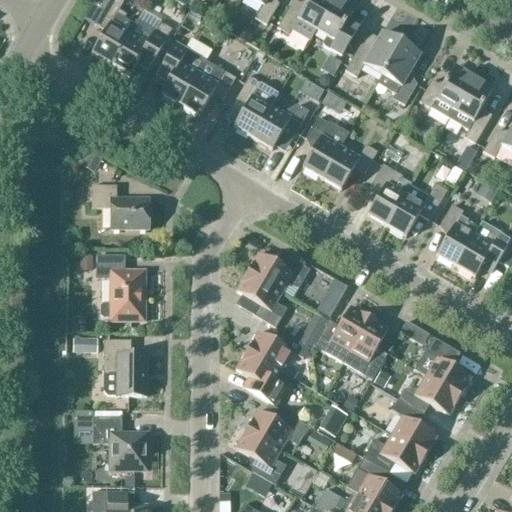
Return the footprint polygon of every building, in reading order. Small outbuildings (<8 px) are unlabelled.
[(134,27),(133,27),(124,22),(126,18),(119,13),(124,4),(116,0),(110,0),(107,7),(106,6),(93,28),(104,34),(91,57),(110,68),(134,27)] [(268,1),(268,0),(246,0),(262,9),(254,22),(266,29),(278,7),(268,1)] [(315,33),(334,0),(309,0),(304,9),(293,3),(276,32),(288,38),(290,34),(309,45),(316,34),(315,33)] [(342,32),(355,10),(337,0),(334,0),(315,33),(316,34),(326,40),(323,46),(323,50),(340,60),(353,38),(342,32)] [(159,26),(154,34),(135,23),(133,27),(134,27),(110,68),(129,80),(142,57),(153,63),(171,33),(159,26)] [(386,35),(385,37),(381,35),(367,59),(357,53),(344,74),(356,81),(363,68),(382,79),(401,46),(397,44),(399,42),(386,35)] [(206,39),(197,58),(219,68),(228,49),(206,39)] [(406,81),(420,58),(401,46),(382,79),(376,88),(394,99),(392,102),(404,109),(416,88),(406,81)] [(205,64),(187,54),(175,47),(163,69),(173,75),(160,97),(179,109),(205,64)] [(235,82),(223,75),(205,64),(179,109),(198,120),(211,97),(222,104),(235,82)] [(448,123),(453,114),(474,80),(454,68),(442,90),(431,84),(418,105),(448,123)] [(324,90),(329,89),(331,84),(330,80),(326,77),(321,79),(319,83),(320,87),(324,90)] [(246,108),(233,131),(252,142),(270,111),(278,98),(260,87),(248,80),(235,102),(246,108)] [(480,112),(493,91),(474,80),(453,114),(464,121),(459,129),(467,134),(463,141),(474,147),(491,119),(480,112)] [(315,89),(309,99),(317,105),(324,94),(315,89)] [(353,128),(366,116),(344,92),(331,104),(353,128)] [(252,142),(271,153),(284,131),(295,137),(307,115),(296,108),(280,117),(270,111),(252,142)] [(329,125),(328,127),(317,121),(304,143),(315,149),(302,171),(321,183),(339,151),(340,151),(348,137),(329,125)] [(511,128),(505,140),(495,134),(482,155),(493,162),(501,149),(511,155),(511,128)] [(405,147),(408,141),(398,135),(391,146),(397,150),(405,147)] [(321,183),(340,194),(353,171),(364,177),(376,156),(365,149),(357,162),(340,151),(339,151),(321,183)] [(102,162),(90,155),(82,169),(94,176),(102,162)] [(460,161),(456,168),(464,173),(468,166),(460,161)] [(386,230),(404,198),(394,192),(401,180),(382,168),(369,190),(380,196),(366,218),(386,230)] [(479,198),(491,205),(497,193),(485,186),(479,198)] [(386,230),(405,241),(418,219),(429,225),(446,194),(435,188),(426,203),(408,192),(404,198),(386,230)] [(116,203),(116,189),(91,189),(90,212),(110,212),(110,233),(148,233),(148,203),(116,203)] [(449,236),(435,259),(455,270),(473,239),(476,233),(465,227),(467,223),(460,219),(462,215),(451,208),(438,230),(449,236)] [(473,239),(455,270),(474,281),(487,259),(508,271),(511,263),(511,244),(499,237),(500,236),(481,225),(476,233),(473,239)] [(309,273),(287,260),(281,271),(258,257),(247,276),(281,296),(287,286),(298,293),(309,273)] [(91,273),(91,258),(81,258),(81,273),(91,273)] [(143,325),(143,275),(123,275),(123,260),(95,260),(95,282),(110,282),(110,308),(102,308),(99,310),(99,321),(102,323),(110,323),(110,325),(143,325)] [(275,306),(281,296),(247,276),(235,295),(259,309),(253,319),(275,332),(286,313),(275,306)] [(326,298),(317,314),(329,322),(339,305),(326,298)] [(313,350),(342,367),(348,356),(368,322),(349,310),(336,334),(326,328),(313,350)] [(374,356),(388,333),(368,322),(348,356),(342,367),(371,384),(384,362),(374,356)] [(301,334),(295,343),(296,344),(309,351),(314,342),(301,334)] [(284,336),(277,347),(257,336),(246,355),(281,375),(292,356),(303,362),(309,351),(297,345),(284,336)] [(459,400),(470,381),(447,367),(455,354),(432,341),(413,374),(425,380),(459,400)] [(72,358),(97,358),(97,342),(72,342),(72,358)] [(146,400),(147,358),(130,358),(130,344),(103,344),(102,377),(102,394),(103,396),(103,397),(105,398),(107,399),(116,399),(116,400),(146,400)] [(275,385),(281,375),(246,355),(235,374),(255,386),(249,395),(274,410),(285,391),(275,385)] [(388,378),(380,373),(373,385),(381,390),(388,378)] [(459,400),(425,380),(413,399),(403,393),(397,403),(419,416),(424,406),(448,419),(459,400)] [(357,405),(348,400),(342,411),(351,416),(357,405)] [(390,439),(425,459),(436,440),(413,426),(419,416),(397,403),(390,414),(401,420),(390,439)] [(344,421),(331,413),(318,433),(332,442),(344,421)] [(286,417),(280,428),(257,414),(246,433),(280,453),(286,443),(297,450),(308,430),(286,417)] [(146,474),(146,438),(121,437),(121,421),(92,421),(92,448),(109,448),(109,474),(146,474)] [(379,422),(360,433),(368,445),(386,434),(379,422)] [(274,463),(280,453),(246,433),(234,452),(258,466),(252,476),(274,489),(285,470),(274,463)] [(414,478),(425,459),(390,439),(384,449),(374,443),(362,462),(384,475),(390,464),(414,478)] [(356,472),(345,491),(356,497),(380,511),(393,511),(402,499),(382,487),(388,477),(384,475),(362,462),(356,472)] [(350,508),(339,501),(325,493),(314,511),(380,511),(356,497),(350,508)] [(145,511),(146,510),(120,509),(120,496),(91,496),(91,511),(145,511)] [(74,497),(70,497),(67,501),(67,505),(71,508),(75,508),(78,504),(78,500),(74,497)]
